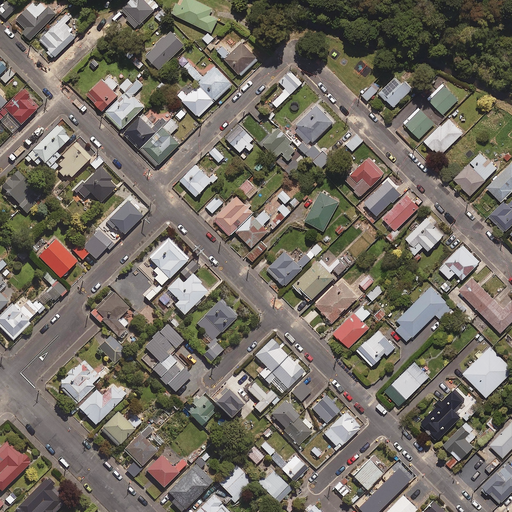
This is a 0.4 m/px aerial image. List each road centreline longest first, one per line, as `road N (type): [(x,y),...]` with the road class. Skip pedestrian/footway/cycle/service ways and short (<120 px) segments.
road 1 (residential): [(150,188),(293,49),(511,270)]
road 2 (residential): [(6,387),(66,327),(78,295),(168,207)]
road 3 (residential): [(131,511),(6,387)]
road 4 (residential): [(276,315),(168,207)]
road 5 (residential): [(382,420),(276,315)]
road 6 (residential): [(473,511),(382,420)]
road 7 (residential): [(150,188),(62,99)]
